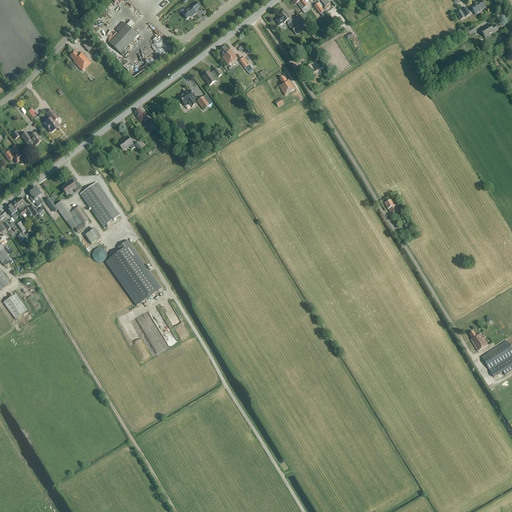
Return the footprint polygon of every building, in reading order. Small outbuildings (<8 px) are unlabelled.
[(292,0),(293,1),(293,2),(295,5),(297,4),(301,10),(305,14),(310,10),(307,6),(303,1),(302,2),(300,1),(301,0),(300,0),(292,0)] [(320,0),(325,7),(324,8),(325,10),(331,6),(329,4),(332,2),(335,6),(337,5),(333,0),(320,0)] [(479,12),(485,8),(481,1),(471,7),(476,15),(480,13),(479,12)] [(196,14),(194,11),(199,7),(195,2),(188,8),(189,9),(183,14),(187,20),(192,15),(193,16),(196,14)] [(329,26),(329,25),(333,23),(324,12),(322,9),(323,9),(319,3),(318,4),(314,6),(320,15),(320,14),(322,17),(316,21),(323,30),(329,26)] [(470,15),(467,8),(462,11),(466,17),(470,15)] [(456,14),(460,21),(465,18),(461,11),(456,14)] [(284,23),(284,24),(286,22),(288,24),(291,22),(289,20),(290,19),(285,13),(279,17),(280,18),(276,21),(280,26),(284,23)] [(121,54),(138,36),(130,29),(134,24),(131,21),(130,22),(129,22),(129,21),(127,18),(119,26),(123,30),(110,44),(121,54)] [(297,24),(291,28),(296,35),(303,30),(301,28),(303,26),(300,22),(298,24),(297,24)] [(348,39),(353,35),(346,25),(341,28),(348,39)] [(485,38),(498,31),(495,26),(492,28),(490,25),(480,31),(485,38)] [(467,32),(469,36),(476,32),(474,28),(467,32)] [(88,52),(93,48),(87,42),(83,46),(88,52)] [(225,47),(224,48),(219,51),(223,56),(222,57),(229,65),(237,59),(231,50),(228,52),(225,47)] [(74,63),(82,72),(91,64),(82,53),(79,56),(75,52),(70,57),(74,62),(74,63)] [(310,57),(314,63),(319,60),(315,54),(310,57)] [(455,60),(452,54),(447,58),(450,63),(455,60)] [(239,61),(245,68),(246,67),(250,64),(245,57),(239,61)] [(321,74),(317,68),(313,71),(310,66),(307,68),(307,69),(306,70),(312,79),(318,76),(321,74)] [(211,75),(209,72),(203,77),(209,87),(216,82),(213,77),(216,75),(218,78),(222,75),(217,69),(214,72),(211,75)] [(279,86),(285,96),(292,92),(294,90),(289,81),(287,81),(285,77),(284,78),(283,77),(280,79),(283,84),(279,86)] [(189,103),(191,108),(196,104),(193,100),(196,98),(190,91),(184,95),(185,96),(180,99),(185,106),(189,103)] [(197,102),(203,110),(210,106),(204,97),(197,102)] [(278,108),(284,104),(281,99),(275,102),(278,108)] [(31,108),(28,111),(33,117),(37,114),(31,108)] [(148,120),(146,118),(143,113),(142,114),(139,110),(135,113),(136,114),(135,115),(141,123),(142,122),(142,121),(143,121),(144,123),(148,120)] [(51,111),(47,114),(52,119),(45,124),(50,131),(50,133),(52,133),(53,132),(52,131),(58,127),(54,122),(57,119),(51,111)] [(152,120),(147,124),(152,131),(158,127),(155,124),(152,120)] [(15,140),(19,137),(16,132),(11,135),(15,140)] [(41,141),(35,133),(29,138),(26,133),(21,137),(27,144),(28,142),(30,144),(31,145),(32,144),(34,143),(36,146),(41,141)] [(127,138),(118,145),(123,151),(129,146),(132,150),(135,148),(127,138)] [(139,142),(135,145),(139,151),(143,148),(139,142)] [(19,153),(12,158),(8,152),(4,155),(9,162),(13,159),(17,164),(24,159),(19,153)] [(112,169),(119,175),(121,173),(114,166),(112,169)] [(68,183),(68,184),(62,189),(66,195),(74,190),(76,193),(81,189),(78,184),(75,186),(71,181),(68,183)] [(97,183),(80,195),(103,227),(120,216),(97,183)] [(36,187),(32,189),(36,194),(35,195),(37,197),(36,198),(37,199),(38,199),(42,204),(43,203),(39,198),(42,195),(36,187)] [(32,190),(28,193),(31,197),(29,198),(32,202),(34,202),(38,207),(42,204),(38,199),(37,199),(36,198),(37,197),(35,195),(36,194),(32,189),(32,190)] [(17,205),(19,207),(21,207),(26,213),(27,213),(28,215),(30,217),(33,214),(27,207),(26,206),(24,203),(20,198),(16,202),(17,204),(17,205)] [(49,199),(46,201),(50,207),(54,213),(57,210),(49,199)] [(62,201),(55,206),(68,224),(72,230),(78,226),(72,218),(73,217),(62,201)] [(391,201),(385,204),(388,209),(392,216),(399,212),(395,205),(394,206),(391,201)] [(16,210),(19,213),(22,217),(26,213),(21,207),(19,207),(17,205),(17,204),(16,202),(12,205),(16,210)] [(16,212),(11,206),(7,209),(8,210),(7,211),(11,216),(12,215),(15,219),(18,217),(15,213),(16,212)] [(77,215),(73,218),(78,225),(82,223),(88,219),(80,206),(73,210),(77,215)] [(35,216),(38,213),(36,211),(32,207),(29,209),(35,216)] [(0,214),(0,221),(7,231),(11,228),(7,223),(8,223),(4,218),(6,216),(3,212),(0,214)] [(17,225),(21,232),(22,231),(23,232),(25,231),(25,230),(26,229),(21,222),(17,225)] [(410,222),(404,225),(408,231),(413,229),(410,222)] [(13,223),(10,225),(15,232),(18,230),(13,223)] [(86,228),(83,223),(75,228),(78,233),(86,228)] [(101,237),(95,228),(90,232),(85,235),(91,244),(101,237)] [(121,252),(106,263),(137,306),(161,289),(128,242),(118,249),(121,252)] [(12,261),(0,244),(0,261),(4,267),(12,261)] [(105,261),(105,248),(93,248),(93,261),(105,261)] [(0,290),(10,283),(0,268),(0,290)] [(13,295),(4,303),(15,319),(25,311),(13,295)] [(471,340),(477,352),(487,346),(480,334),(477,337),(473,331),(469,334),(472,339),(471,340)] [(482,357),(494,378),(503,372),(505,375),(511,370),(511,349),(507,342),(482,357)]
